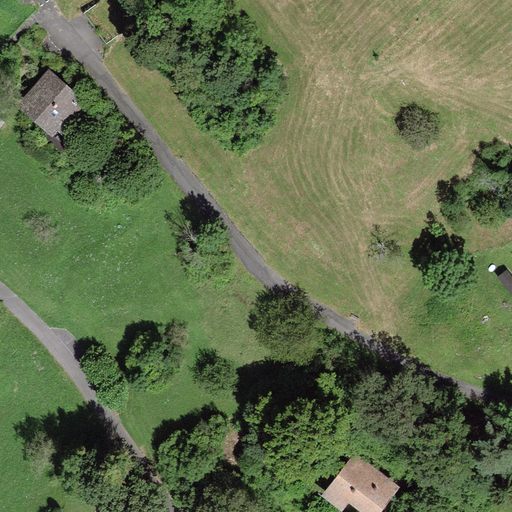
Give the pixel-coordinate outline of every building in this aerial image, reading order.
[(128,29),(106,0),(100,0),(82,13),(105,45),(128,29)] [(99,120),(60,89),(31,125),(71,156),(99,120)] [(511,274),(509,271),(497,283),(511,298),(511,274)] [(459,415),(451,443),(472,449),(480,421),(459,415)] [(384,511),(406,485),(360,450),(328,492),(349,509),(356,500),(371,511),(384,511)]
